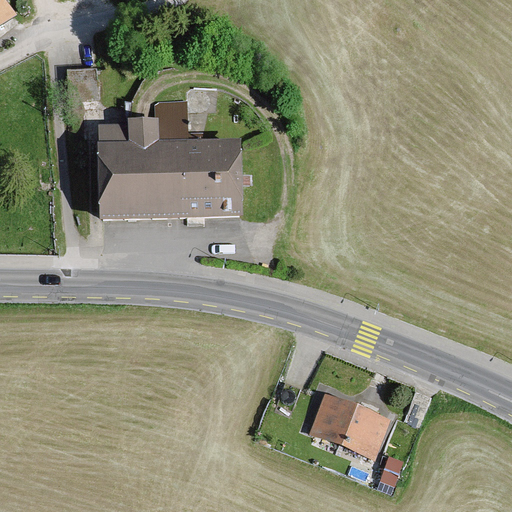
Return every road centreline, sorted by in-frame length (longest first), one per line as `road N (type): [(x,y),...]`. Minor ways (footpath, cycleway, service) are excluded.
road 1 (secondary): [(0,287),(190,291),(370,311),(420,306),(459,291)]
road 2 (residential): [(0,60),(50,31),(142,0)]
road 3 (secondary): [(511,180),(491,188),(461,222),(452,266),(459,291)]
